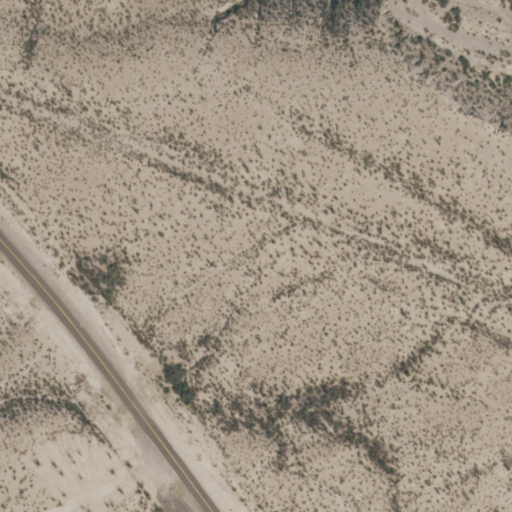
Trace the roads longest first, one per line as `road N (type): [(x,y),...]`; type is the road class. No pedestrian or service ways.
road 1 (tertiary): [(0,245),(210,511)]
road 2 (residential): [(175,462),(58,511)]
